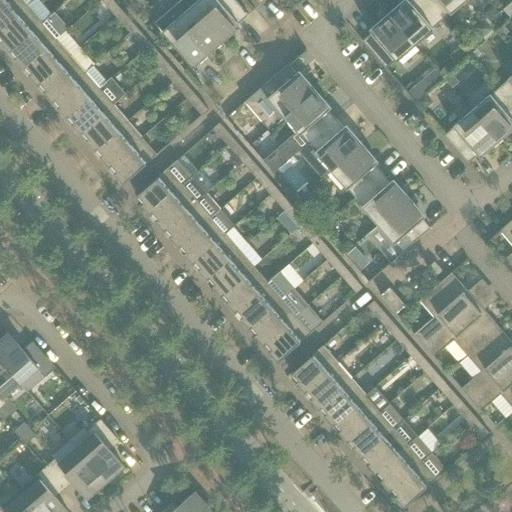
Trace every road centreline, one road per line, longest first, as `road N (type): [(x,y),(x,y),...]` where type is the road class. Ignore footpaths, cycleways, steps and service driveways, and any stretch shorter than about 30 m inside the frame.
road 1 (residential): [(0,98),(347,511)]
road 2 (residential): [(110,511),(161,467),(13,292)]
road 3 (residential): [(462,211),(309,34)]
